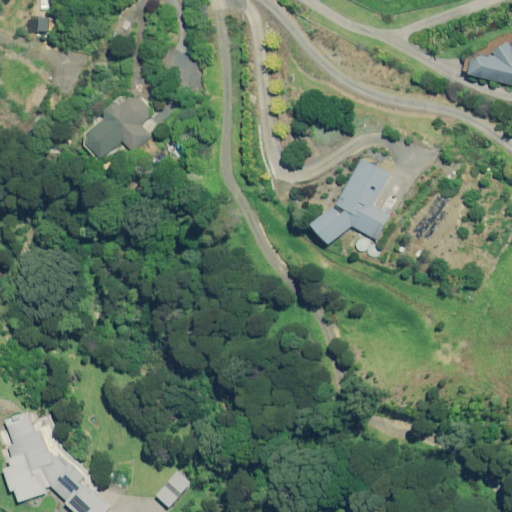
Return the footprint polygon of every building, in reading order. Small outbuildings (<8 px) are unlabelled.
[(134,28),(115,18),(107,35),(126,44),(134,28)] [(511,45),(504,44),(500,59),(478,53),(472,73),(511,83),(511,45)] [(99,160),(124,141),(133,153),(153,137),(144,125),(151,120),(152,117),(153,115),(153,113),(153,110),(152,108),(151,106),(150,104),(149,102),(147,100),(145,99),(143,98),(141,97),(138,96),(136,96),(133,96),(81,136),(99,160)] [(360,231),(377,240),(391,214),(374,205),(392,171),(364,157),(338,207),(315,225),(332,245),(354,227),(360,231)] [(68,503),(67,505),(68,505),(66,507),(72,511),(110,511),(113,508),(114,506),(98,491),(104,485),(64,448),(50,410),(34,415),(32,411),(7,421),(8,423),(7,423),(7,425),(6,426),(8,430),(1,432),(6,446),(1,447),(8,465),(2,468),(11,491),(14,490),(19,504),(48,494),(47,492),(48,492),(48,489),(54,487),(68,503)]
